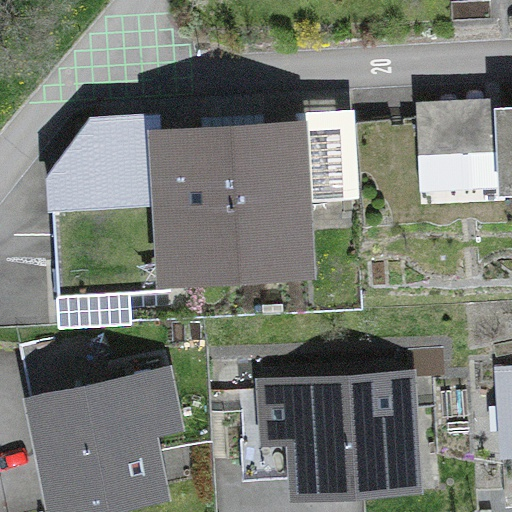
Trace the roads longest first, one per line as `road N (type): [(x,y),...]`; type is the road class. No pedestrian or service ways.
road 1 (residential): [(511,55),(81,77)]
road 2 (residential): [(81,77),(0,170)]
